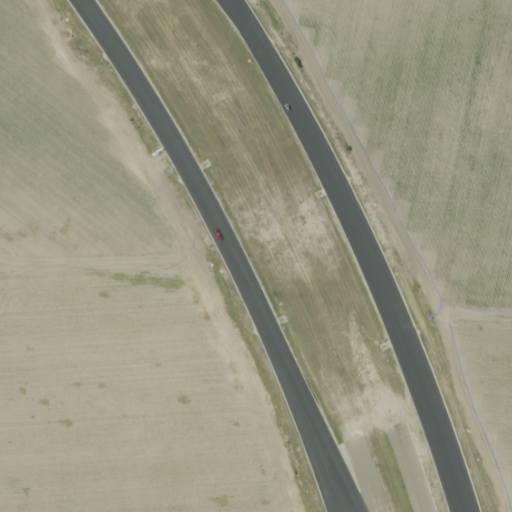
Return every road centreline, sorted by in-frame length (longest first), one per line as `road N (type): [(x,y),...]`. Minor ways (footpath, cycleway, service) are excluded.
road 1 (trunk): [(444,453),(293,101),(228,0)]
road 2 (trunk): [(80,0),(224,237),(301,401)]
road 3 (trunk): [(301,401),(357,511)]
